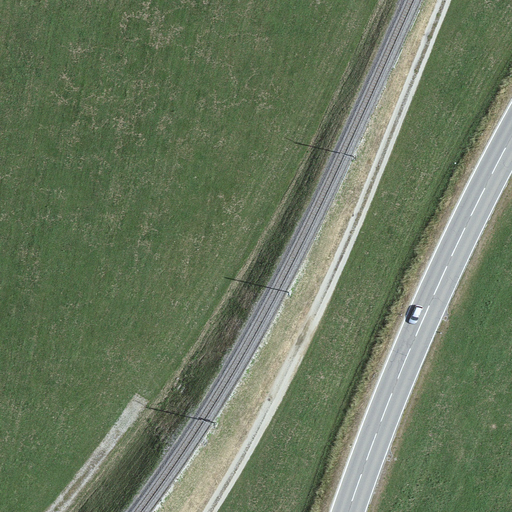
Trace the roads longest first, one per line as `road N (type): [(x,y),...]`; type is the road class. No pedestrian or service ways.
road 1 (track): [(442,0),(328,284),(208,511)]
road 2 (primary): [(511,135),(428,306),(347,511)]
road 3 (track): [(54,511),(142,397)]
